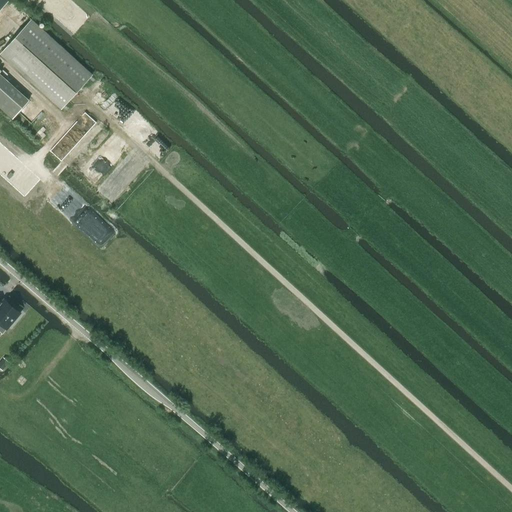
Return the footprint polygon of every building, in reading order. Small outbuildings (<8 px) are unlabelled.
[(0,0),(0,9),(8,0),(0,0)] [(31,20),(1,53),(62,108),(92,75),(31,20)] [(0,73),(0,106),(13,118),(29,100),(0,73)] [(48,178),(1,134),(0,134),(0,171),(29,198),(48,178)] [(0,322),(7,328),(19,313),(3,300),(1,303),(0,302),(0,322)]
